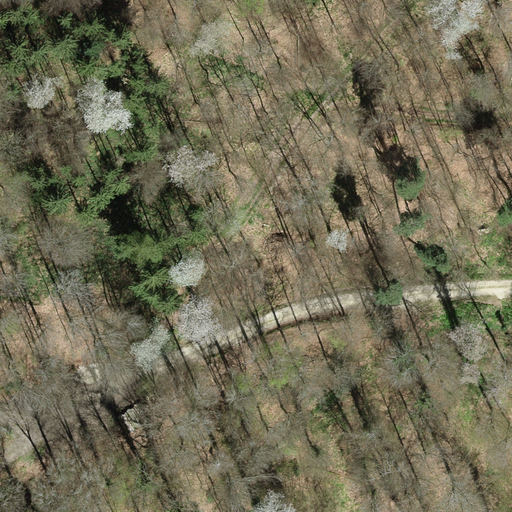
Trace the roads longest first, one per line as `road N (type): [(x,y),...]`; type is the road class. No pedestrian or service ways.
road 1 (track): [(511,290),(365,297),(287,313),(199,341),(149,369),(0,414)]
road 2 (track): [(149,369),(0,463)]
